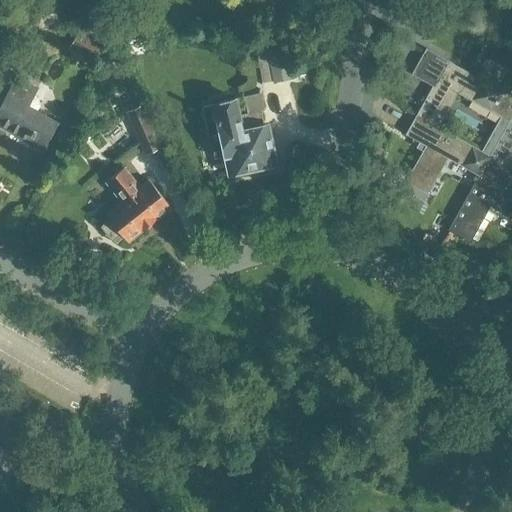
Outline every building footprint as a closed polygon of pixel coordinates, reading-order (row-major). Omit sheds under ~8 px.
[(84,31),(103,41),(108,34),(91,20),(84,31)] [(82,29),(72,47),(95,60),(105,43),(103,41),(84,31),(82,29)] [(265,53),(259,54),(264,82),(274,80),(292,77),(287,48),(265,52),(265,53)] [(511,90),(509,95),(427,48),(413,73),(433,84),(416,115),(441,129),(462,93),(502,116),(481,152),(490,157),(510,121),(510,120),(511,121),(511,118),(511,90)] [(57,121),(36,109),(39,105),(37,99),(32,97),(38,87),(17,75),(0,104),(0,126),(12,133),(17,124),(45,140),(40,149),(41,149),(57,121)] [(265,109),(261,92),(244,96),(248,112),(238,114),(235,97),(202,104),(209,138),(220,136),(229,173),(235,172),(238,175),(245,173),(246,169),(256,167),(259,170),(266,169),(268,165),(276,163),(268,124),(264,125),(261,110),(265,109)] [(144,103),(127,110),(145,154),(162,147),(144,103)] [(479,174),(478,175),(480,174),(490,157),(481,152),(441,129),(416,115),(406,133),(426,145),(402,187),(419,197),(423,190),(427,193),(448,157),(479,174)] [(511,118),(511,121),(510,120),(510,121),(490,157),(511,168),(511,166),(511,118)] [(480,174),(478,175),(448,229),(470,241),(490,205),(511,217),(511,191),(501,186),(511,168),(490,157),(480,174)] [(387,168),(375,161),(369,173),(381,179),(387,168)] [(107,214),(111,219),(129,241),(172,206),(150,179),(140,187),(123,167),(106,181),(123,201),(107,214)] [(491,283),(492,282),(491,280),(491,278),(490,277),(489,277),(488,276),(487,276),(485,275),(484,276),(483,276),(481,277),(481,278),(480,279),(480,280),(479,282),(480,283),(480,285),(481,286),(482,286),(483,287),(484,287),(486,287),(487,287),(488,287),(489,286),(490,286),(491,284),(491,283)] [(35,472),(24,478),(37,500),(47,494),(35,472)]
